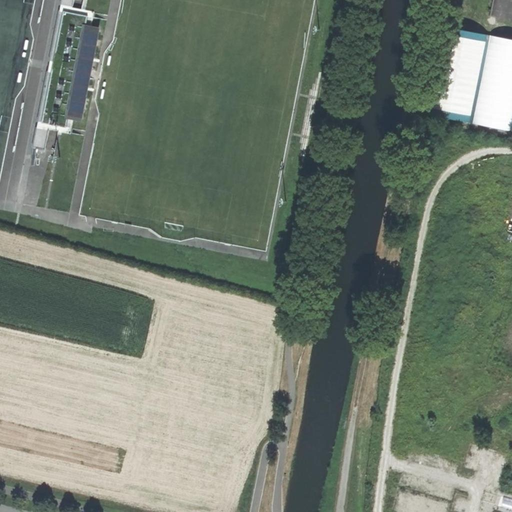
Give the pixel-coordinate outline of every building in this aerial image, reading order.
[(511,20),(511,18),(511,0),(495,0),(492,16),(511,20)] [(61,4),(61,9),(71,11),(70,17),(76,19),(78,13),(95,16),(96,11),(74,6),(74,7),(61,4)] [(49,70),(38,121),(51,123),(52,117),(57,118),(55,124),(72,128),(95,16),(78,13),(76,19),(70,17),(71,11),(61,9),(50,60),(52,60),(56,61),(54,71),(50,70),(49,70)] [(511,128),(511,37),(467,30),(452,117),(473,121),(472,122),(511,128)] [(38,121),(37,127),(50,129),(72,133),(72,128),(55,124),(57,118),(52,117),(51,123),(38,121)] [(46,150),(50,129),(37,127),(34,147),(46,150)]
